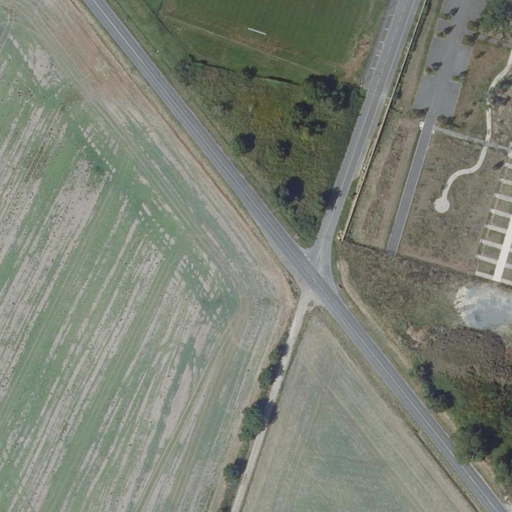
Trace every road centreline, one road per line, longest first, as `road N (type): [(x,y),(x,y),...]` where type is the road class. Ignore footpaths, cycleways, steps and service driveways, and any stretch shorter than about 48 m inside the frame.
road 1 (secondary): [(311,277),(92,0)]
road 2 (secondary): [(497,511),(311,277)]
road 3 (tertiary): [(311,277),(409,0)]
road 4 (track): [(235,511),(311,277)]
